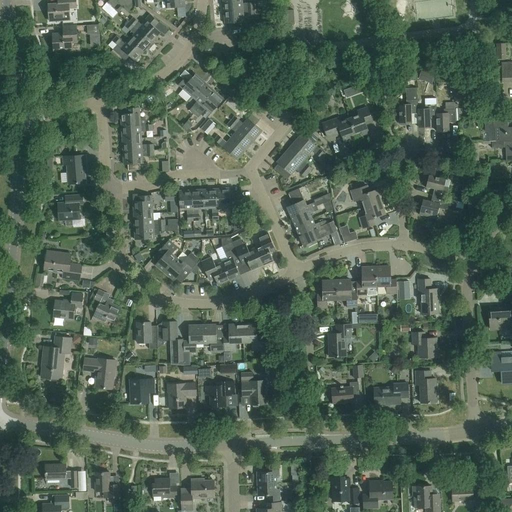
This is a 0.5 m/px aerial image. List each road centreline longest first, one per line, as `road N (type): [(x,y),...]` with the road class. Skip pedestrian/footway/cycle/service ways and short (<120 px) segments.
road 1 (tertiary): [(0,396),(22,124)]
road 2 (residential): [(296,273),(227,303),(157,297),(120,266),(108,190)]
road 3 (tertiary): [(229,442),(476,429)]
road 4 (tertiary): [(0,419),(139,441),(229,442)]
road 5 (residential): [(476,429),(466,283),(472,262)]
road 6 (residential): [(99,100),(153,81),(183,56),(202,0)]
road 7 (residential): [(108,190),(252,170)]
road 8 (tertiary): [(22,124),(5,0)]
